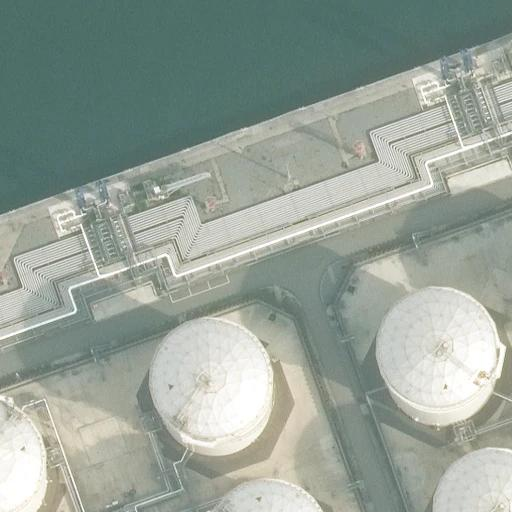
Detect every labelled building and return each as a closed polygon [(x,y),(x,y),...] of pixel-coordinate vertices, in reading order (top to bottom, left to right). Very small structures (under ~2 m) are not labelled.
[(358,289),(377,284),(376,281),(380,280),(380,278),(402,273),(397,254),(352,265),(358,289)] [(425,430),(437,431),(450,430),(463,427),(475,420),(485,412),(492,401),(498,389),(501,376),(501,363),(498,350),(492,338),(485,328),(475,320),(464,314),(452,310),(439,308),(427,310),(414,314),(403,320),(394,328),(386,338),(381,350),(378,362),(378,375),(380,388),(385,399),(392,410),(402,419),(413,425),(425,430)] [(198,465),(211,467),(224,466),(237,462),(248,456),(258,447),(266,437),(271,425),(274,412),(274,399),(271,386),(266,374),(258,364),(249,355),(238,349),(225,345),(213,344),(200,345),(188,349),(177,355),(167,364),(160,374),(154,386),(152,398),(151,411),(154,423),(159,435),(166,445),(175,454),(186,461),(198,465)] [(0,511),(48,511),(52,506),(54,493),(54,480),(51,467),(46,455),(38,445),(29,437),(18,431),(5,427),(0,426),(0,511)] [(511,511),(511,473),(509,473),(497,471),(484,473),(472,477),(461,483),(451,491),(444,501),(438,511),(511,511)]
